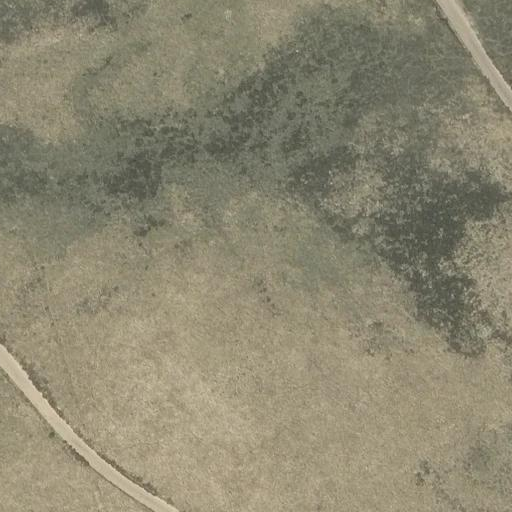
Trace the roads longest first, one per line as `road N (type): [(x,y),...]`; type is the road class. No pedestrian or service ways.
road 1 (track): [(0,359),(95,463),(164,511)]
road 2 (track): [(442,0),(511,104)]
